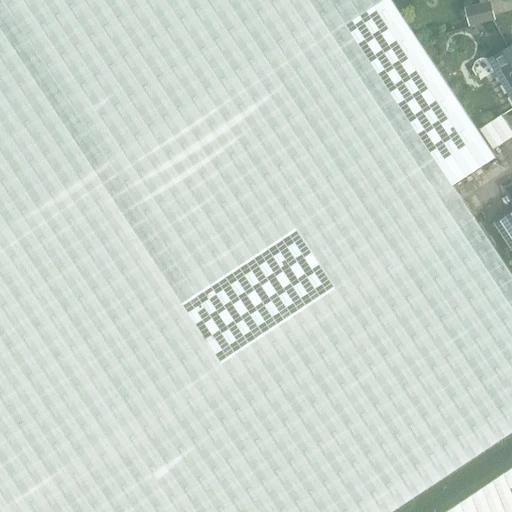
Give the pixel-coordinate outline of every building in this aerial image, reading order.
[(0,511),(386,511),(511,429),(511,274),(462,199),(452,185),(494,157),(393,0),(372,0),(0,240),(0,511)] [(0,0),(0,240),(372,0),(0,0)] [(468,25),(494,19),(490,2),(465,8),(468,25)] [(511,45),(488,59),(511,102),(511,45)] [(511,130),(502,114),(479,129),(493,149),(511,136),(511,130)] [(511,210),(494,223),(511,250),(511,210)] [(511,511),(511,465),(441,511),(511,511)]
